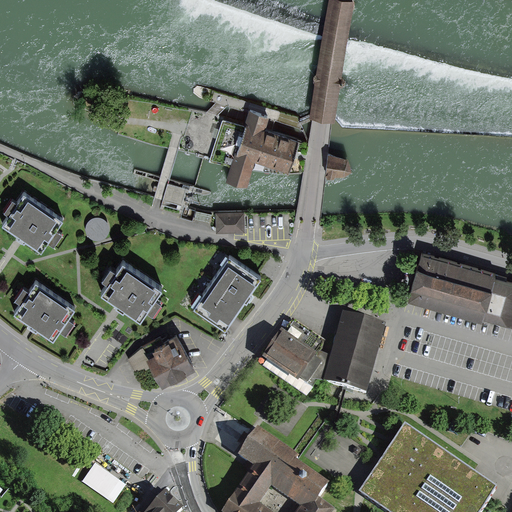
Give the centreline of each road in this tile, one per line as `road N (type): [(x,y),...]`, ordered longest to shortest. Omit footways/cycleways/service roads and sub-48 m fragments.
road 1 (residential): [(299,253),(342,0)]
road 2 (residential): [(299,253),(424,242),(511,267)]
road 3 (residential): [(190,402),(280,296),(299,253)]
road 4 (tertiary): [(155,410),(23,355)]
